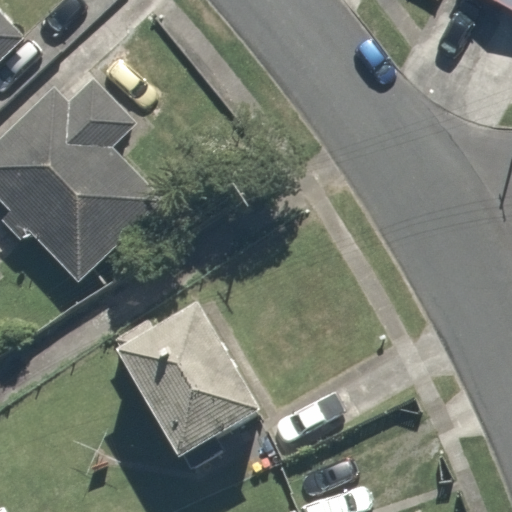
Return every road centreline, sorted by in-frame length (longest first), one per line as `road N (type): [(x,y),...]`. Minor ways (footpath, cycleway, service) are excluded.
road 1 (residential): [(243,0),(435,230)]
road 2 (residential): [(435,230),(511,370)]
